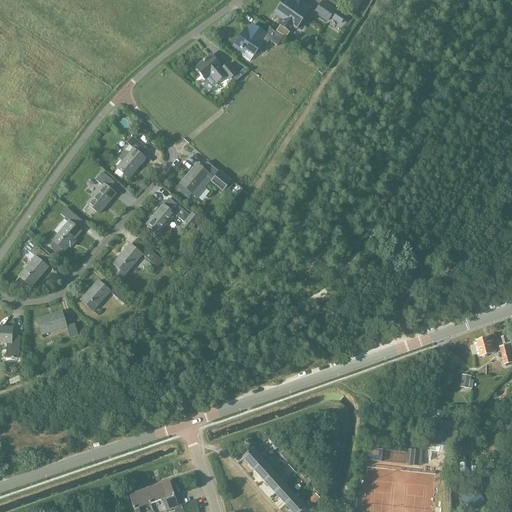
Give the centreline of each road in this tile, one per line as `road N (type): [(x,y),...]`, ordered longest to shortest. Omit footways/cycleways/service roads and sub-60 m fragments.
road 1 (tertiary): [(185,424),(511,308)]
road 2 (residential): [(0,296),(40,303),(58,295),(163,174),(173,150),(121,95)]
road 3 (residential): [(0,255),(121,95)]
road 4 (tertiary): [(0,487),(185,424)]
road 5 (residential): [(121,95),(240,0)]
